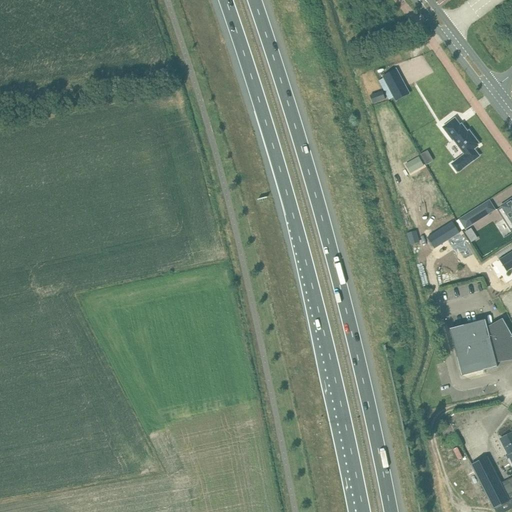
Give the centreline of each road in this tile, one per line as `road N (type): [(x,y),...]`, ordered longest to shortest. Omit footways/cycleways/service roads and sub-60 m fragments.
road 1 (motorway): [(390,511),(332,256),(253,0)]
road 2 (motorway): [(226,0),(293,219),(363,511)]
road 3 (unknown): [(511,396),(501,376),(455,379),(443,310),(482,297)]
